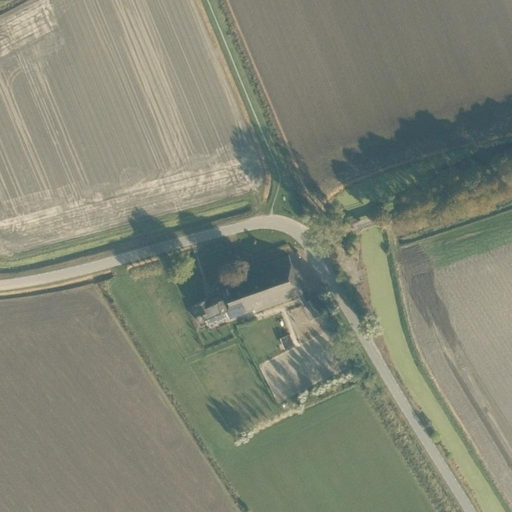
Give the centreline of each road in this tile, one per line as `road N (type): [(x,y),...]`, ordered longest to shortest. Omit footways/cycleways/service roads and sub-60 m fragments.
road 1 (tertiary): [(0,286),(244,224),(284,225),(311,244)]
road 2 (tertiary): [(468,511),(311,244)]
road 3 (unclassified): [(311,244),(511,174)]
